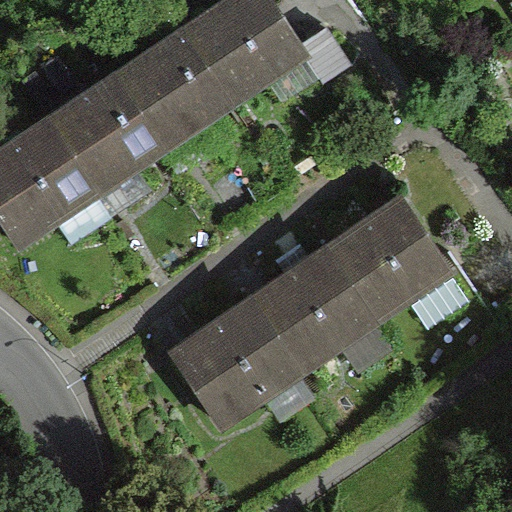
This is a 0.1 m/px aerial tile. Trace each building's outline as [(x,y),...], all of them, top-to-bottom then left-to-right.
[(281,0),(235,0),(193,27),(243,104),(318,56),(281,0)] [(193,27),(118,75),(168,152),(243,104),(193,27)] [(118,75),(43,123),(93,200),(168,152),(118,75)] [(43,123),(0,151),(0,221),(17,249),(93,200),(43,123)] [(409,198),(330,249),(383,330),(462,280),(409,198)] [(330,249),(251,300),(303,381),(383,330),(330,249)] [(251,300),(172,351),(224,432),(303,381),(251,300)]
